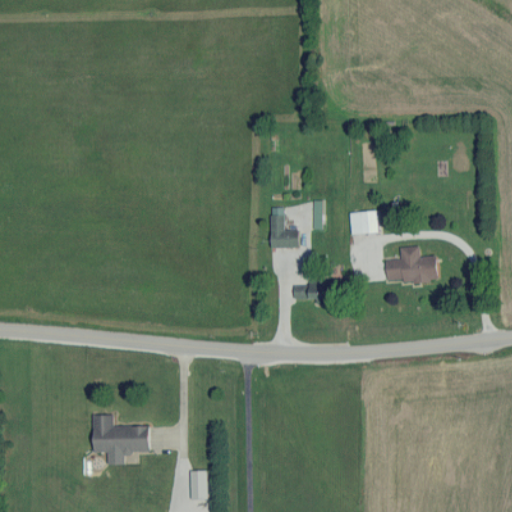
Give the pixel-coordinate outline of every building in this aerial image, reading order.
[(274,247),(301,246),(301,229),(287,230),(286,207),(273,207),(274,247)] [(382,232),(382,211),(365,211),(365,232),(382,232)] [(389,259),(390,282),(444,280),(442,256),(423,257),(423,246),(403,247),(403,259),(389,259)] [(308,297),(308,285),(297,285),(297,297),(308,297)] [(95,452),(152,452),(152,425),(116,425),(116,414),(96,414),(95,452)]
